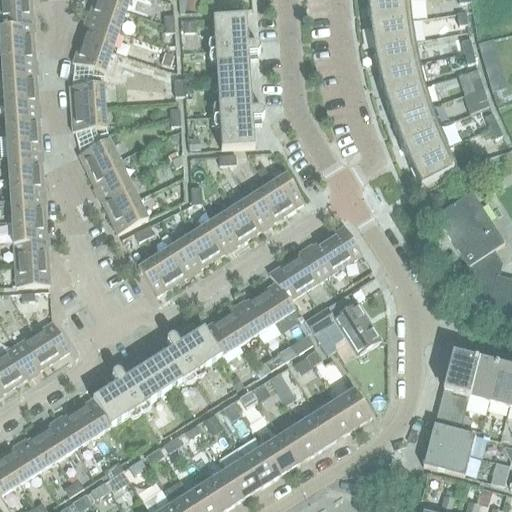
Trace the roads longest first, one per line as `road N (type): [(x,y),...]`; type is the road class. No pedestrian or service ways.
road 1 (residential): [(111,323),(82,274),(59,184),(52,0)]
road 2 (residential): [(111,323),(162,317),(348,199)]
road 3 (residential): [(273,511),(395,430),(420,332)]
road 4 (residential): [(340,186),(364,170),(371,153),(339,0)]
road 5 (residential): [(289,0),(295,107),(340,186)]
road 6 (residential): [(0,422),(86,372),(92,339),(111,323)]
road 7 (residential): [(348,199),(420,332)]
